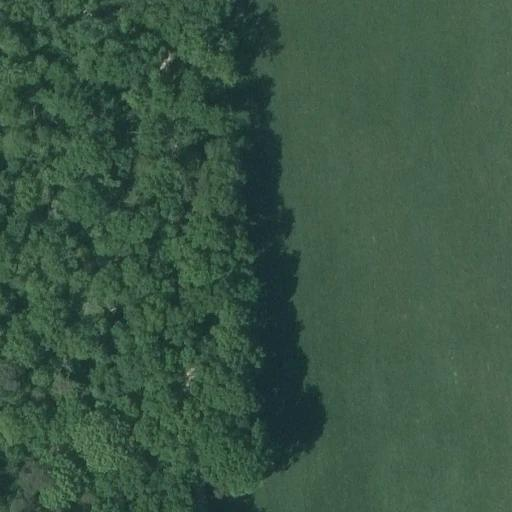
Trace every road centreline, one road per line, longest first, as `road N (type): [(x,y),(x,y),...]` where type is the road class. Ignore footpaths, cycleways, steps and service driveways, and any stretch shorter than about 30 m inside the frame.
road 1 (track): [(163,0),(210,511)]
road 2 (track): [(0,412),(72,415),(201,399)]
